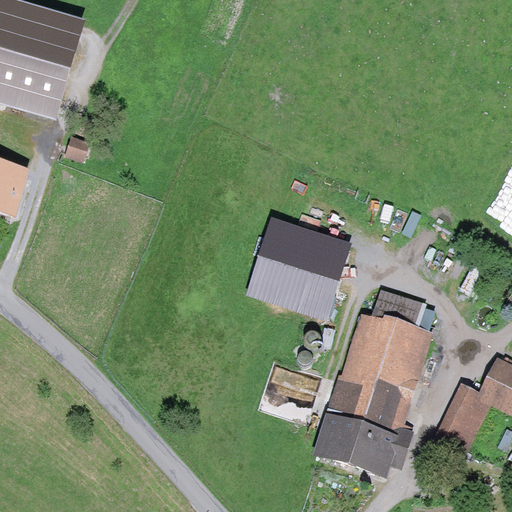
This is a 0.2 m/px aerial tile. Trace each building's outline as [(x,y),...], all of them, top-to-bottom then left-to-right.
[(0,99),(53,115),(75,40),(0,18),(0,99)] [(67,158),(82,163),(88,147),(72,142),(67,158)] [(0,213),(12,217),(23,179),(0,172),(0,213)] [(273,226),(251,295),(325,319),(347,250),(273,226)] [(426,339),(364,320),(320,457),(381,476),(385,464),(397,467),(408,431),(397,428),(426,339)] [(469,393),(444,442),(466,453),(491,405),(511,415),(511,374),(498,367),(482,400),(469,393)]
